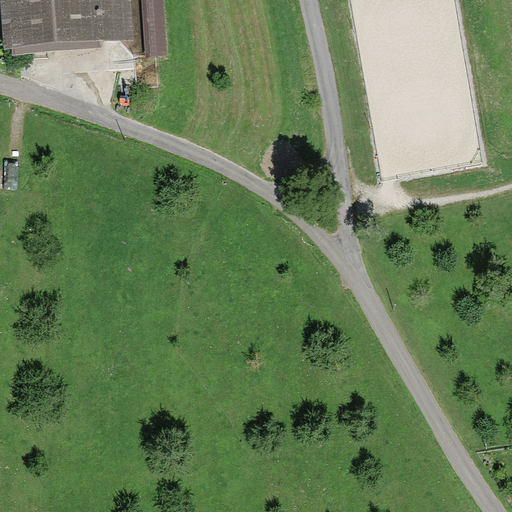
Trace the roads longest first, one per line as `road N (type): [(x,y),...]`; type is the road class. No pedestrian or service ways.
road 1 (unclassified): [(341,241),(235,173),(0,83)]
road 2 (unclassified): [(341,241),(455,460),(495,511)]
road 3 (track): [(304,0),(344,193),(341,241)]
